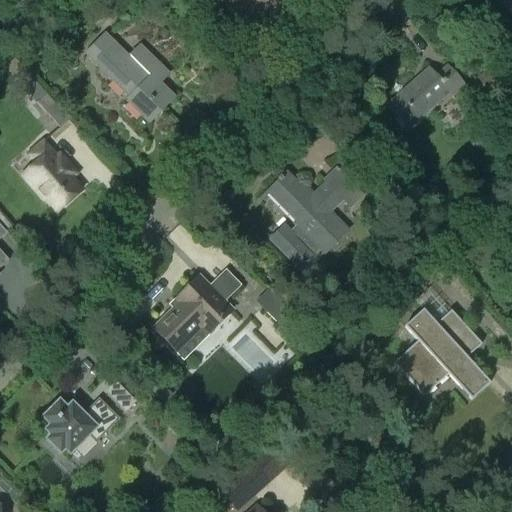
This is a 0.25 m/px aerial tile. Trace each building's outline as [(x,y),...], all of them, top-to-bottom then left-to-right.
[(266,2),(267,0),(217,0),(243,28),(260,13),(257,10),(266,2)] [(289,1),(288,0),(267,0),(266,2),(275,13),(289,1)] [(511,0),(494,0),(511,19),(511,0)] [(146,55),(135,67),(104,36),(85,54),(130,98),(126,101),(148,123),(171,99),(155,82),(161,75),(164,78),(166,75),(146,55)] [(15,59),(3,69),(12,79),(24,70),(15,59)] [(446,67),(434,78),(427,71),(386,107),(407,130),(448,94),(451,97),(463,87),(446,67)] [(46,95),(35,105),(44,115),(46,113),(55,105),(46,95)] [(58,156),(55,159),(42,143),(27,156),(35,165),(22,176),(55,213),(81,191),(70,179),(75,175),(58,156)] [(286,175),(267,194),(279,206),(288,214),(296,223),(294,224),(295,226),(289,232),(288,233),(287,232),(273,245),(303,275),(344,234),(325,215),(342,199),(350,208),(361,196),(336,171),(324,182),(326,184),(310,200),(286,175)] [(208,335),(231,312),(198,279),(175,302),(178,305),(152,330),(175,354),(201,328),(208,335)] [(299,323),(290,314),(273,297),(261,308),(278,326),(273,331),(281,340),(299,323)] [(459,353),(474,339),(450,313),(435,326),(422,312),(404,329),(417,343),(392,365),(423,399),(447,377),(461,392),(479,375),(459,353)] [(151,376),(143,383),(163,404),(171,397),(151,376)] [(133,403),(124,394),(115,402),(125,412),(133,403)] [(95,442),(117,420),(98,402),(83,417),(71,406),(66,411),(58,403),(42,419),(50,427),(45,432),(50,437),(46,441),(60,454),(63,450),(69,455),(88,435),(95,442)] [(268,478),(277,471),(265,456),(256,464),(254,462),(220,492),(236,511),(271,481),(268,478)]
